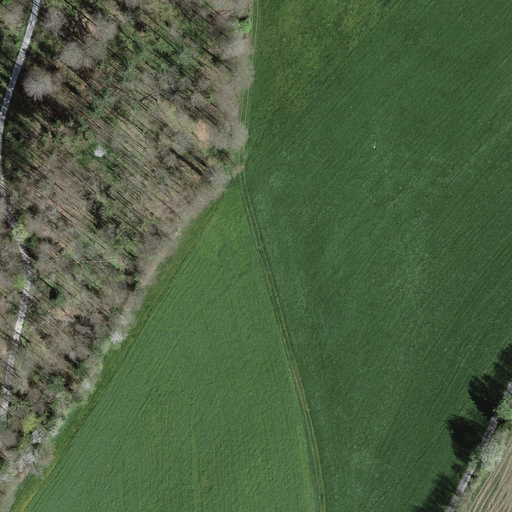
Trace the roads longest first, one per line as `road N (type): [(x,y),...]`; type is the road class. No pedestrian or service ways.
road 1 (track): [(4,207),(29,269),(0,435)]
road 2 (track): [(37,0),(0,127)]
